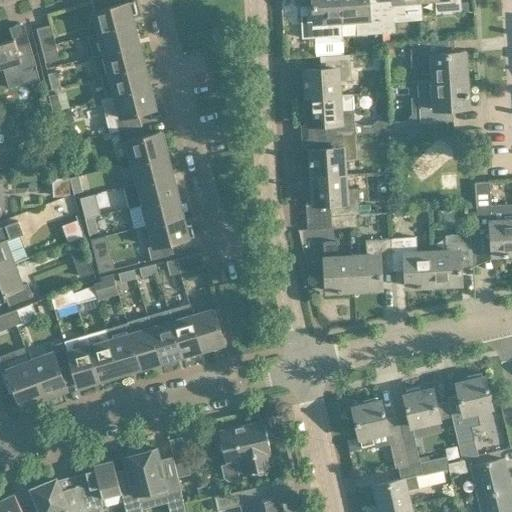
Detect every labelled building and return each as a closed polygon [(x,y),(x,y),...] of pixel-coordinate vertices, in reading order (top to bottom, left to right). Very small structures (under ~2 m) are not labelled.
[(95,9),(93,9),(99,32),(132,24),(130,15),(137,13),(133,0),(95,10),(95,9)] [(300,6),(302,38),(327,36),(342,37),(339,0),(312,0),(312,5),(300,6)] [(367,0),(339,0),(342,37),(343,37),(342,23),(356,22),(357,34),(382,32),(380,0),(375,0),(367,1),(367,0)] [(380,0),(382,32),(395,31),(394,22),(421,19),(419,0),(380,0)] [(434,0),(436,13),(469,11),(468,2),(461,2),(460,0),(434,0)] [(50,24),(36,27),(42,52),(56,48),(50,24)] [(132,24),(99,32),(105,53),(138,44),(132,24)] [(14,37),(0,41),(0,66),(2,66),(8,86),(39,77),(29,41),(16,45),(14,37)] [(448,52),(448,40),(410,42),(411,67),(432,66),(433,80),(466,78),(464,51),(448,52)] [(138,44),(105,53),(92,56),(97,77),(100,76),(110,74),(143,65),(138,44)] [(56,48),(42,52),(45,62),(59,58),(56,48)] [(304,69),(306,96),(339,94),(338,80),(351,79),(350,54),(320,55),(321,68),(304,69)] [(143,65),(110,74),(100,76),(105,97),(115,95),(148,86),(143,65)] [(48,73),(52,89),(60,86),(56,71),(48,73)] [(405,121),(388,122),(389,133),(420,131),(420,122),(453,120),(452,107),(467,106),(466,78),(433,80),(417,81),(418,96),(411,97),(411,113),(405,121)] [(148,86),(115,95),(105,97),(101,98),(101,101),(98,107),(101,118),(107,121),(109,131),(117,129),(117,130),(140,124),(137,112),(151,109),(149,103),(153,103),(148,86)] [(57,93),(48,95),(52,111),(61,108),(57,93)] [(325,135),(355,133),(352,94),(339,94),(306,96),(308,124),(324,123),(325,135)] [(55,112),(59,125),(74,121),(70,108),(55,112)] [(140,124),(117,130),(121,142),(127,141),(132,161),(165,153),(161,137),(158,137),(157,132),(143,136),(140,124)] [(360,125),(360,133),(372,132),(372,124),(360,125)] [(310,149),(311,176),(344,174),(343,159),(356,158),(355,133),(325,135),(326,147),(310,149)] [(40,141),(45,154),(61,149),(56,135),(40,141)] [(165,153),(132,161),(138,182),(171,174),(165,153)] [(171,174),(138,182),(126,185),(131,206),(143,203),(176,194),(171,174)] [(344,174),(311,176),(313,203),(329,202),(330,215),(356,213),(360,213),(358,188),(345,189),(344,174)] [(78,175),(69,177),(74,193),(82,191),(78,175)] [(490,181),(475,182),(478,232),(491,231),(492,254),(511,252),(511,203),(491,205),(490,181)] [(89,195),(80,197),(84,213),(85,218),(94,216),(99,214),(94,193),(89,195)] [(176,194),(143,203),(148,224),(181,215),(176,194)] [(55,217),(78,212),(75,195),(51,199),(55,217)] [(356,213),(330,215),(331,228),(357,226),(356,213)] [(181,215),(148,224),(154,245),(147,247),(150,259),(174,254),(171,242),(194,236),(191,223),(184,224),(181,215)] [(94,216),(85,218),(89,234),(98,231),(94,216)] [(68,241),(84,235),(78,218),(62,223),(68,241)] [(0,267),(13,263),(28,257),(20,235),(23,234),(18,220),(0,226),(0,267)] [(446,251),(432,251),(433,284),(461,282),(459,260),(472,259),(471,233),(445,235),(446,251)] [(114,268),(106,235),(91,238),(99,272),(114,268)] [(416,236),(390,238),(392,264),(405,263),(406,285),(433,284),(432,251),(417,252),(416,236)] [(366,255),(351,256),(353,289),(381,287),(379,264),(392,264),(390,238),(365,239),(366,255)] [(337,257),(337,241),(323,242),(326,290),(353,289),(351,256),(337,257)] [(201,251),(176,258),(180,272),(205,266),(201,251)] [(180,272),(176,258),(166,261),(170,275),(180,272)] [(13,263),(0,267),(0,294),(4,293),(8,305),(32,296),(27,283),(21,285),(13,263)] [(155,263),(139,267),(141,276),(157,272),(155,263)] [(134,268),(118,272),(120,281),(136,277),(134,268)] [(103,282),(94,285),(97,293),(98,299),(119,293),(113,273),(101,276),(103,282)] [(94,284),(74,292),(76,300),(77,301),(97,293),(94,285),(94,284)] [(76,300),(74,292),(72,287),(51,295),(56,308),(76,300)] [(260,303),(249,305),(252,316),(263,314),(260,303)] [(189,304),(168,310),(172,322),(182,354),(202,348),(193,315),(189,304)] [(0,314),(0,330),(22,322),(17,308),(0,314)] [(195,315),(193,315),(202,348),(218,343),(218,340),(223,339),(214,309),(195,315)] [(168,310),(148,316),(151,328),(161,360),(182,354),(172,322),(168,310)] [(127,322),(130,334),(140,366),(161,360),(151,328),(148,316),(127,322)] [(107,328),(110,340),(120,372),(140,366),(130,334),(127,322),(107,328)] [(107,328),(86,334),(89,346),(99,379),(120,372),(110,340),(107,328)] [(86,334),(64,341),(68,352),(71,365),(77,385),(99,379),(89,346),(86,334)] [(52,352),(30,361),(43,396),(61,389),(60,386),(65,384),(60,370),(71,365),(68,352),(64,341),(50,346),(52,352)] [(30,361),(7,369),(19,401),(24,399),(25,403),(43,396),(30,361)] [(456,382),(461,402),(463,413),(466,423),(480,420),(477,410),(491,407),(484,376),(456,382)] [(404,394),(409,414),(412,425),(414,437),(441,431),(438,419),(451,416),(448,400),(435,403),(432,388),(404,394)] [(362,446),(374,443),(374,446),(389,442),(395,467),(398,467),(407,465),(402,440),(396,416),(384,419),(380,400),(352,406),(362,446)] [(219,430),(223,450),(225,461),(239,458),(243,472),(272,466),(269,451),(270,451),(263,420),(219,430)] [(414,437),(402,440),(407,465),(420,462),(420,460),(414,437)] [(475,439),(458,443),(462,459),(479,455),(475,439)] [(127,468),(115,471),(122,492),(126,511),(142,511),(137,493),(152,489),(153,493),(168,490),(157,447),(143,451),(139,448),(129,450),(127,455),(123,456),(127,468)] [(373,484),(379,511),(410,504),(406,490),(419,487),(416,474),(448,468),(447,463),(445,455),(420,460),(420,462),(407,465),(398,467),(401,478),(373,484)] [(186,458),(174,461),(177,476),(190,474),(186,458)] [(472,465),(479,495),(509,488),(502,458),(472,465)] [(88,480),(73,486),(83,511),(104,511),(102,505),(106,504),(104,496),(122,492),(115,471),(113,460),(94,465),(95,469),(86,471),(88,480)] [(447,463),(448,468),(449,467),(451,474),(466,471),(463,460),(448,463),(447,463)] [(29,488),(39,511),(38,511),(83,511),(73,486),(61,490),(56,477),(29,488)] [(197,488),(199,497),(209,495),(216,493),(216,489),(213,486),(210,485),(207,485),(197,488)] [(511,511),(511,499),(509,488),(479,495),(482,511),(511,511)] [(214,496),(218,510),(243,504),(240,490),(214,496)] [(186,511),(181,491),(166,495),(170,511),(186,511)] [(0,499),(0,511),(38,511),(39,511),(37,511),(23,511),(15,493),(0,499)] [(279,511),(276,496),(251,502),(253,511),(279,511)]
